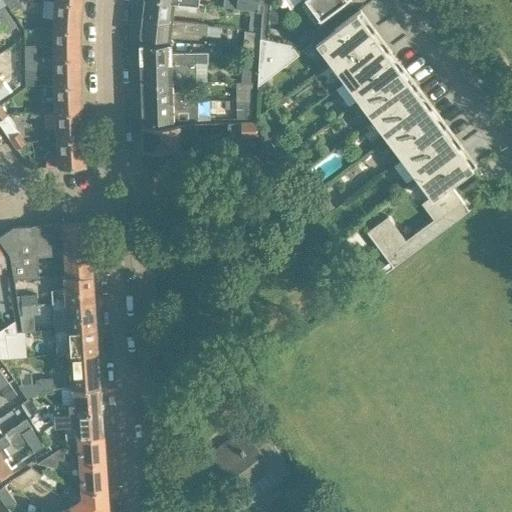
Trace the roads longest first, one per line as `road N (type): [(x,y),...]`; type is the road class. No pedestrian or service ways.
road 1 (residential): [(131,511),(114,221)]
road 2 (residential): [(114,0),(113,154),(91,199)]
road 3 (unclassified): [(511,132),(411,0)]
